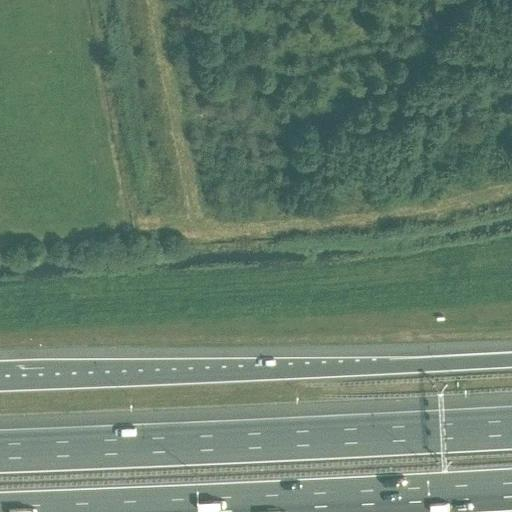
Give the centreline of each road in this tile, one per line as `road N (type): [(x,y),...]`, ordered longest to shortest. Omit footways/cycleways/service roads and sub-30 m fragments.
road 1 (motorway): [(511,428),(0,452)]
road 2 (motorway): [(511,361),(0,384)]
road 3 (motorway): [(27,511),(511,490)]
